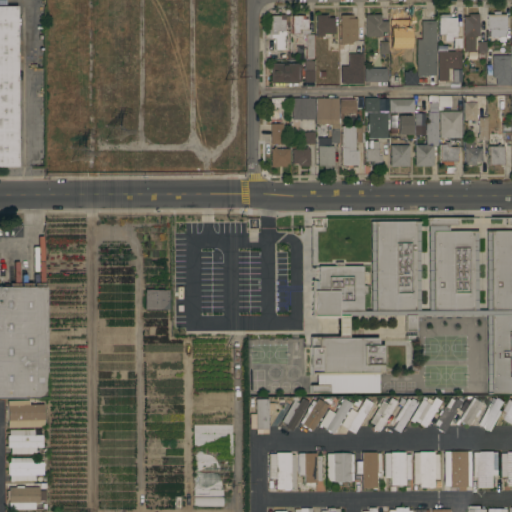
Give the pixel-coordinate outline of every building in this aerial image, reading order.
[(0,167),(0,7),(15,7),(15,9),(21,9),(21,25),(15,25),(16,34),(19,34),(19,46),(16,46),(16,167),(0,167)] [(493,15),(493,12),(499,12),(499,15),(505,15),(505,30),(505,43),(499,43),(499,37),(489,37),(489,30),(487,30),(487,15),(493,15)] [(269,16),(279,16),(279,14),(284,14),(284,17),(288,17),(288,22),(284,22),(284,31),(286,31),(286,51),(274,51),(274,39),(269,39),(269,16)] [(450,14),(450,18),(455,18),(455,26),(456,26),(456,37),(452,37),(452,41),(438,41),(438,15),(450,14)] [(468,17),(468,14),(478,14),(478,24),(480,24),(480,27),(478,27),(478,36),(474,36),(474,52),(464,52),(464,36),(463,36),(463,17),(468,17)] [(328,15),(328,18),(333,18),(333,27),(334,27),(334,34),(328,34),(328,39),(321,39),(321,37),(315,37),(315,15),(328,15)] [(353,15),(353,19),(356,19),(356,41),(351,41),(351,44),(340,44),(340,15),(353,15)] [(380,15),(380,22),(387,22),(388,32),(380,32),(380,37),(365,37),(364,15),(380,15)] [(400,15),(400,18),(407,18),(407,25),(414,25),(414,38),(412,38),(413,62),(412,62),(407,62),(404,62),(404,38),(407,38),(407,36),(396,36),(396,35),(389,35),(389,15),(400,15)] [(304,16),(304,19),(307,19),(307,30),(308,30),(308,34),(300,34),(300,30),(298,30),(298,34),(291,34),(291,16),(304,16)] [(436,81),(428,81),(428,76),(416,76),(416,40),(424,40),(424,37),(421,37),(421,21),(435,21),(435,37),(434,37),(434,39),(435,39),(436,81)] [(313,35),(313,59),(305,59),(305,35),(313,35)] [(387,53),(387,42),(378,42),(378,54),(387,53)] [(485,42),(486,58),(477,59),(477,42),(485,42)] [(459,51),(459,53),(460,53),(460,68),(459,68),(459,69),(447,69),(447,81),(438,81),(438,52),(459,51)] [(362,84),(340,84),(340,67),(348,66),(348,54),(362,54),(362,84)] [(510,85),(495,85),(495,78),(492,78),(492,56),(510,56),(510,85)] [(313,61),(313,82),(302,82),(303,71),(303,61),(313,61)] [(297,63),(297,65),(300,65),(300,82),(297,82),(297,83),(270,83),(270,64),(297,63)] [(364,68),(386,69),(386,82),(364,82),(364,68)] [(407,72),(407,70),(410,70),(410,72),(416,72),(416,76),(417,76),(417,83),(416,83),(416,86),(403,86),(403,72),(407,72)] [(476,96),(475,107),(483,107),(483,117),(475,117),(475,120),(463,120),(463,103),(464,103),(464,96),(476,96)] [(313,98),(313,120),(291,120),(291,98),(313,98)] [(337,98),(337,119),(339,119),(339,124),(338,124),(338,143),(329,143),(329,137),(327,137),(327,130),(329,130),(329,124),(314,124),(314,123),(314,112),(315,112),(315,98),(337,98)] [(377,98),(377,112),(363,112),(363,98),(377,98)] [(354,100),(354,114),(339,113),(339,100),(354,100)] [(412,100),(413,113),(388,113),(388,100),(412,100)] [(437,103),(437,140),(440,140),(440,144),(436,144),(436,146),(432,146),(433,166),(414,166),(414,145),(425,145),(425,135),(424,135),(424,121),(427,121),(427,112),(428,112),(428,103),(437,103)] [(460,111),(460,138),(439,138),(438,112),(460,111)] [(386,113),(386,138),(367,138),(367,113),(386,113)] [(411,116),(411,135),(406,135),(406,137),(402,136),(402,135),(397,135),(397,126),(397,116),(411,116)] [(486,117),(486,141),(478,141),(478,117),(486,117)] [(270,124),(282,124),(282,138),(282,144),(270,144),(270,124)] [(350,127),(350,126),(353,126),(353,125),(363,125),(363,143),(355,143),(355,133),(354,133),(354,151),(356,151),(356,165),(350,165),(350,168),(346,168),(346,165),(340,165),(341,127),(350,127)] [(305,132),(313,132),(313,144),(306,144),(305,132)] [(328,139),(328,146),(333,146),(333,166),(330,166),(330,169),(323,169),(323,166),(317,166),(317,139),(328,139)] [(472,140),(472,148),(481,148),(481,163),(478,163),(478,164),(475,164),(475,165),(470,165),(470,166),(466,166),(466,165),(463,165),(463,140),(472,140)] [(371,149),(371,142),(377,142),(377,153),(380,153),(380,165),(369,165),(369,161),(365,161),(365,149),(371,149)] [(443,145),(443,142),(449,142),(449,147),(457,147),(457,153),(456,153),(456,162),(451,162),(451,165),(439,165),(439,145),(443,145)] [(408,145),(408,166),(389,166),(389,145),(408,145)] [(272,149),(272,147),(275,147),(275,149),(288,149),(288,164),(285,164),(285,167),(270,167),(270,149),(272,149)] [(305,149),(304,147),(307,147),(307,149),(309,149),(309,166),(298,166),(298,164),(291,164),(291,149),(305,149)] [(503,165),(499,165),(499,169),(492,169),(492,165),(488,165),(488,147),(503,147),(503,165)] [(370,222),(419,222),(419,311),(428,311),(428,226),(427,226),(427,218),(457,218),(457,225),(448,225),(448,231),(477,231),(477,311),(486,311),(485,231),(511,231),(511,225),(505,225),(505,217),(511,217),(511,394),(486,395),(486,315),(415,315),(415,331),(404,331),(404,315),(348,316),(348,336),(338,336),(337,318),(311,318),(311,281),(313,281),(317,281),(317,267),(334,267),(334,262),(342,262),(342,267),(362,266),(362,286),(365,286),(365,294),(362,294),(362,312),(370,311),(370,222)] [(0,288),(9,288),(9,284),(20,284),(20,287),(22,287),(22,284),(32,284),(32,287),(33,287),(33,284),(43,283),(43,287),(45,287),(46,399),(0,399),(0,288)] [(143,310),(167,310),(167,290),(144,290),(143,310)] [(348,336),(348,339),(377,338),(377,346),(381,346),(382,365),(377,365),(378,392),(309,393),(309,386),(316,386),(316,374),(310,374),(309,337),(348,336)] [(333,433),(327,429),(326,430),(318,425),(328,410),(333,413),(343,397),(351,402),(333,433)] [(386,404),(390,398),(396,402),(378,432),(372,428),(373,425),(369,422),(381,401),(386,404)] [(406,399),(409,401),(411,399),(417,403),(399,433),(392,429),(398,421),(394,419),(401,407),(396,404),(400,398),(405,401),(406,399)] [(421,399),(430,405),(434,398),(440,402),(425,427),(414,421),(413,423),(409,420),(421,399)] [(443,433),(436,429),(437,427),(433,425),(439,416),(437,415),(440,410),(441,411),(444,407),(450,398),(453,400),(454,399),(457,400),(458,398),(462,400),(443,433)] [(472,398),(481,404),(477,410),(479,411),(475,417),(473,416),(467,426),(458,420),(472,398)] [(490,404),(493,398),(496,400),(497,398),(505,402),(500,411),(502,412),(490,433),(476,425),(489,403),(490,404)] [(267,399),(267,403),(273,403),(273,410),(269,410),(269,416),(267,416),(267,434),(255,434),(255,429),(249,429),(249,414),(255,414),(255,400),(267,399)] [(285,427),(286,425),(280,422),(293,400),(298,403),(301,399),(308,402),(291,431),(285,427)] [(311,431),(301,425),(301,424),(299,423),(305,412),(306,409),(312,401),(315,403),(317,399),(327,406),(311,431)] [(364,399),(372,404),(355,432),(347,427),(348,426),(341,423),(350,409),(356,413),(364,399)] [(352,404),(356,399),(360,401),(356,407),(352,404)] [(511,424),(502,419),(506,412),(503,411),(508,400),(510,399),(511,400),(511,424)] [(7,401),(28,400),(28,405),(42,405),(43,427),(7,428),(7,401)] [(33,430),(33,436),(41,435),(41,448),(34,448),(34,454),(10,454),(10,448),(6,448),(6,435),(8,435),(8,430),(33,430)] [(389,453),(391,453),(391,452),(403,451),(403,453),(404,453),(404,455),(410,455),(410,479),(406,479),(406,483),(404,483),(404,486),(401,486),(401,487),(397,487),(397,486),(390,486),(390,478),(384,478),(384,453),(389,453)] [(470,451),(470,486),(467,486),(467,487),(465,487),(465,491),(457,491),(457,488),(450,488),(450,486),(444,487),(443,452),(470,451)] [(511,486),(507,487),(507,478),(502,479),(501,454),(507,454),(507,452),(508,452),(511,451),(511,486)] [(418,453),(418,452),(433,452),(433,455),(438,455),(438,479),(433,479),(433,488),(419,488),(419,484),(412,484),(412,453),(418,453)] [(498,475),(493,475),(493,488),(478,488),(478,477),(472,477),(472,453),(478,453),(478,452),(493,452),(493,453),(498,453),(498,475)] [(275,454),(275,453),(290,453),(290,455),(294,455),(294,488),(290,488),(290,489),(275,489),(275,479),(268,479),(268,454),(275,454)] [(316,453),(316,457),(320,456),(320,481),(316,481),(316,483),(314,483),(314,486),(304,486),(304,475),(297,475),(297,453),(316,453)] [(332,454),(332,453),(344,453),(344,454),(349,454),(351,454),(351,480),(350,480),(350,482),(341,482),(341,485),(336,485),(336,481),(326,481),(326,454),(332,454)] [(380,472),(376,472),(376,489),(361,489),(361,474),(355,474),(355,461),(361,461),(361,453),(376,453),(380,453),(380,472)] [(9,475),(8,475),(8,474),(7,474),(7,458),(33,458),(33,462),(42,462),(42,475),(33,475),(34,482),(9,482),(9,475)] [(8,500),(6,500),(6,491),(8,491),(8,488),(15,488),(15,486),(23,486),(23,488),(38,488),(38,505),(34,505),(34,510),(8,510),(8,500)]
